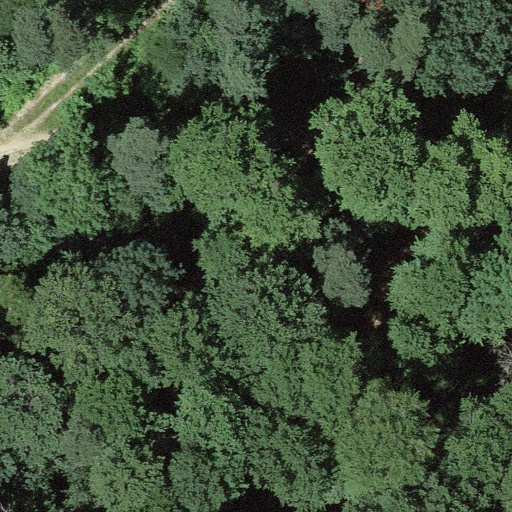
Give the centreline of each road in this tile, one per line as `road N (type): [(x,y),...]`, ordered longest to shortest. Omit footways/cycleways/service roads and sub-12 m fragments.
road 1 (track): [(511,174),(235,120),(0,143)]
road 2 (track): [(0,133),(151,0)]
